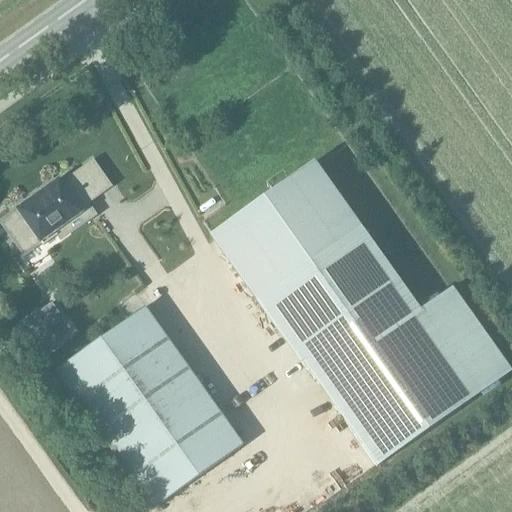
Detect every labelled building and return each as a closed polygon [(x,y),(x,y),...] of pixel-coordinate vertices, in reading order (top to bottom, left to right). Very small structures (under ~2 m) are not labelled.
[(2,226),(23,255),(39,244),(42,248),(58,237),(55,233),(81,215),(78,210),(110,188),(93,165),(61,187),(58,182),(17,211),(20,214),(2,226)] [(215,239),(377,467),(509,373),(450,290),(417,313),(315,168),(215,239)] [(80,237),(95,224),(85,212),(70,224),(80,237)] [(152,511),(242,448),(144,309),(54,373),(152,511)] [(349,504),(346,483),(330,486),(333,507),(349,504)] [(297,496),(303,511),(315,511),(320,510),(313,490),(297,496)]
